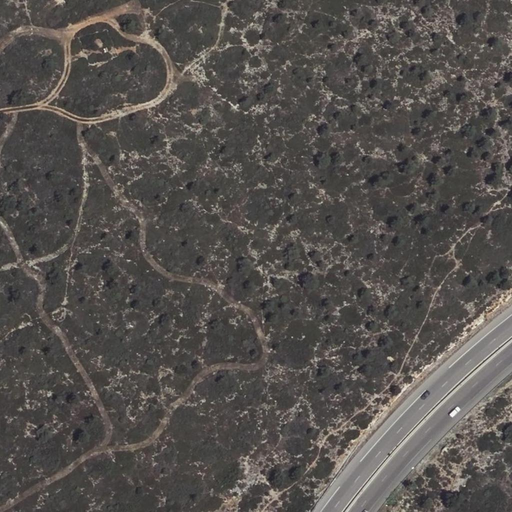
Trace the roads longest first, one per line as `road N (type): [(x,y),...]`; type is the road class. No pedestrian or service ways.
road 1 (trunk): [(511,317),(401,422),(329,511)]
road 2 (trunk): [(357,511),(455,402),(511,354)]
